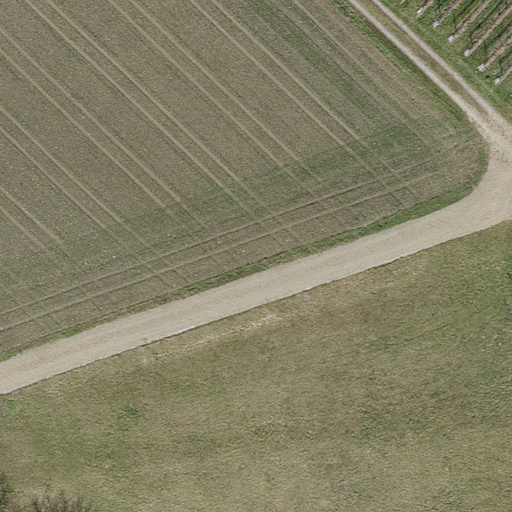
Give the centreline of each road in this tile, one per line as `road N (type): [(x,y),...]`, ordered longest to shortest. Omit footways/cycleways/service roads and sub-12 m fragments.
road 1 (track): [(511,210),(0,388)]
road 2 (track): [(511,148),(362,0)]
